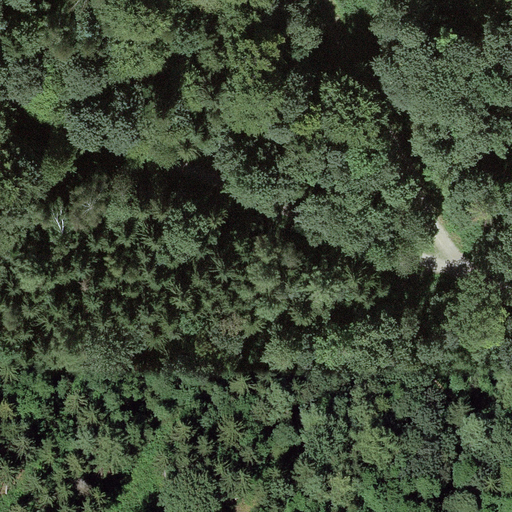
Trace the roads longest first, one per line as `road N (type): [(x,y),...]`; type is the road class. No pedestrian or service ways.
road 1 (track): [(511,297),(0,95)]
road 2 (track): [(466,275),(326,0)]
